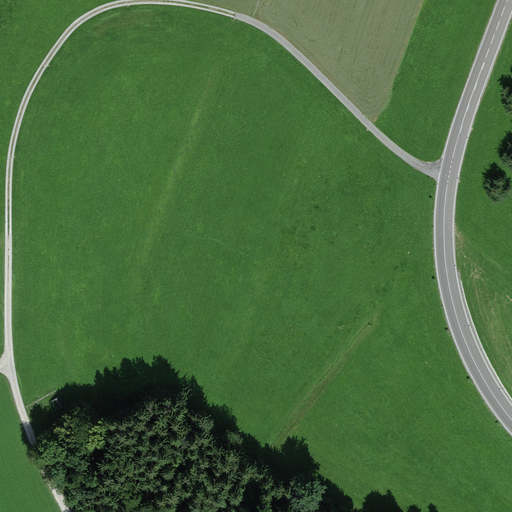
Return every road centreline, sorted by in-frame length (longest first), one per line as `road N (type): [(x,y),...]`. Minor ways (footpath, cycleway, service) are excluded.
road 1 (track): [(68,511),(31,436),(10,367),(9,195),(24,108),(55,51),(93,11),(180,3),(254,21),(403,158),(449,174)]
road 2 (secondary): [(511,420),(461,331),(444,223),(459,132),(507,0)]
